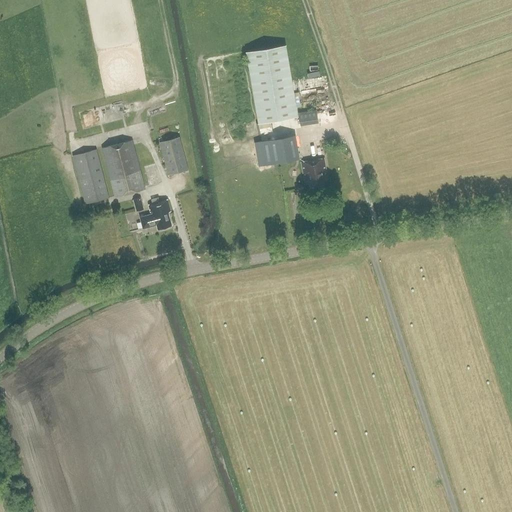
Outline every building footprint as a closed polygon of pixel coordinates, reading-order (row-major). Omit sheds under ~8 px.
[(258,123),(298,117),(285,45),(245,52),(258,123)] [(300,126),(318,123),(316,110),(298,113),(300,126)] [(95,111),(82,113),(83,123),(96,121),(95,111)] [(168,175),(188,170),(180,137),(181,137),(180,134),(173,136),(174,139),(160,142),(168,175)] [(295,135),(259,142),(263,166),(300,159),(295,135)] [(114,197),(145,189),(132,141),(101,149),(114,197)] [(109,198),(97,150),(72,156),(85,204),(109,198)] [(311,196),(326,193),(324,181),(327,180),(324,158),(301,162),(305,184),(309,183),(311,196)] [(136,211),(144,209),(140,198),(133,200),(136,211)] [(166,200),(147,205),(150,215),(139,218),(142,229),(156,225),(157,230),(171,226),(167,213),(170,212),(166,200)]
